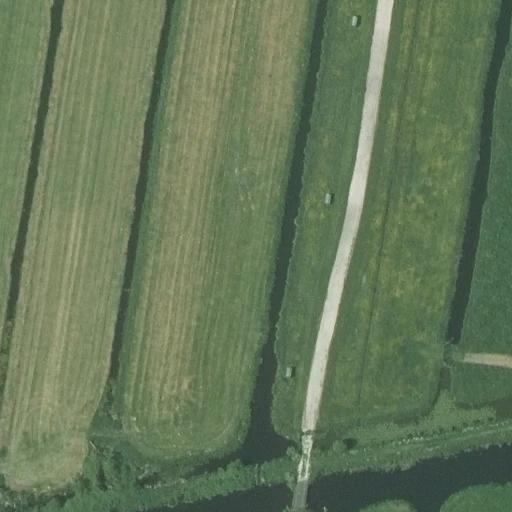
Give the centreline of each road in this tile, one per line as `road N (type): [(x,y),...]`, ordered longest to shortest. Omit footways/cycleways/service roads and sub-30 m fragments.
road 1 (track): [(392,0),(309,406),(297,511)]
road 2 (track): [(511,428),(262,475)]
road 3 (track): [(245,479),(81,511)]
